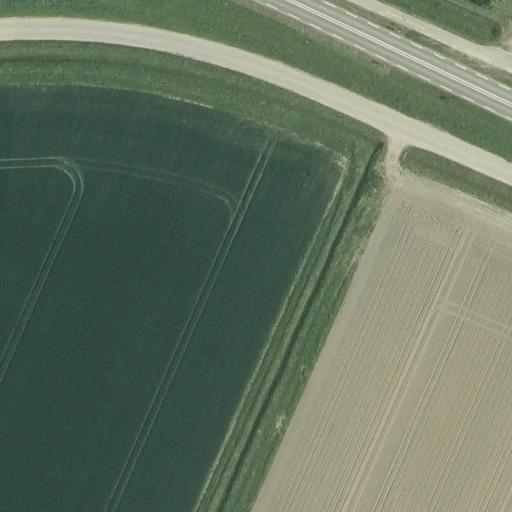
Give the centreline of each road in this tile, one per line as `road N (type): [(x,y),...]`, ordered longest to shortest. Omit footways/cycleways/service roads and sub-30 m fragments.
road 1 (unclassified): [(511,177),(215,53),(110,33),(0,30)]
road 2 (secondary): [(511,106),(279,0)]
road 3 (unclassified): [(388,13),(511,69)]
